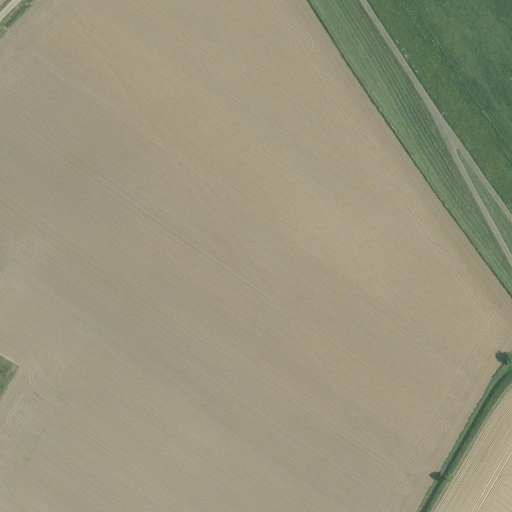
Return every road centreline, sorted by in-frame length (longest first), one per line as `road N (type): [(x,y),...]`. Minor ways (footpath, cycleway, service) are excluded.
road 1 (unclassified): [(437,116),(511,264)]
road 2 (unclassified): [(363,0),(437,116)]
road 3 (unclassified): [(511,217),(437,116)]
